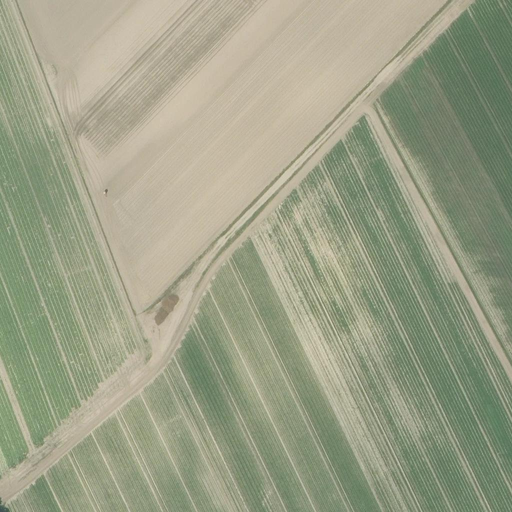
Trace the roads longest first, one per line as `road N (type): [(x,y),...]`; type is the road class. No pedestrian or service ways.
road 1 (track): [(458,0),(227,235),(157,355),(0,495)]
road 2 (track): [(157,355),(229,511)]
